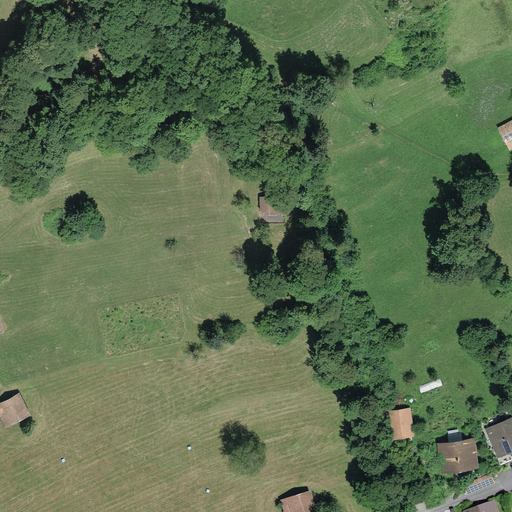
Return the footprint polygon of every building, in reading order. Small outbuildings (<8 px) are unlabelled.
[(511,121),(500,127),(511,147),(511,146),(511,121)] [(262,198),(262,211),(280,211),(279,198),(262,198)] [(156,315),(112,329),(114,337),(160,322),(159,319),(158,320),(156,315)] [(438,379),(420,385),(422,392),(440,386),(438,379)] [(18,395),(0,403),(0,414),(4,423),(27,412),(18,395)] [(393,413),(396,433),(408,431),(405,411),(393,413)] [(511,418),(488,430),(493,441),(496,440),(501,451),(495,453),(499,461),(511,455),(509,451),(511,450),(511,418)] [(464,464),(474,462),(471,440),(441,444),(444,467),(455,465),(458,467),(461,467),(464,464)] [(467,483),(470,491),(493,481),(490,473),(467,483)] [(282,502),(284,511),(309,511),(313,511),(308,494),(282,502)]
